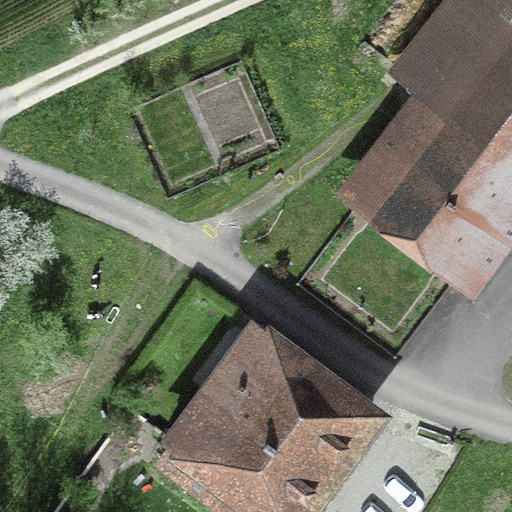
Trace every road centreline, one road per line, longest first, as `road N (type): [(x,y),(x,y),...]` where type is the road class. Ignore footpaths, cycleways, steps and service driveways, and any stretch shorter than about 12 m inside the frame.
road 1 (residential): [(511,433),(434,417),(198,244),(0,163)]
road 2 (track): [(0,109),(244,0)]
